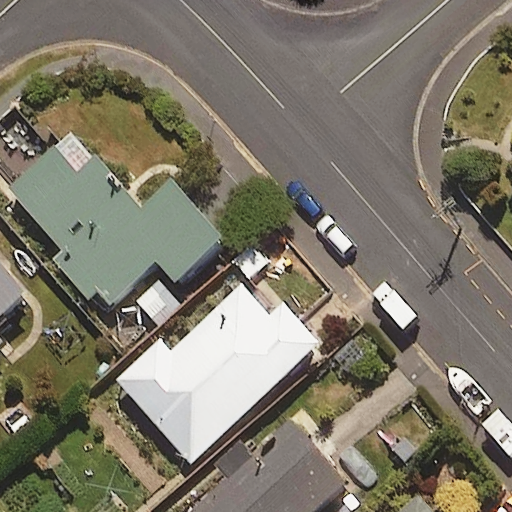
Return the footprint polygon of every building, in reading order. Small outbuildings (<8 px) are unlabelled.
[(143,213),(73,137),(11,194),(71,259),(60,269),(103,315),(157,265),(176,286),(223,242),(171,186),(143,213)] [(0,320),(25,297),(0,269),(0,347),(3,345),(0,341),(0,320)] [(319,350),(255,279),(170,355),(161,345),(119,383),(191,464),(319,350)] [(156,281),(131,306),(159,333),(184,307),(156,281)] [(321,511),(349,487),(292,421),(253,455),(244,444),(212,471),(222,482),(187,511),(321,511)] [(427,511),(417,501),(404,511),(427,511)]
